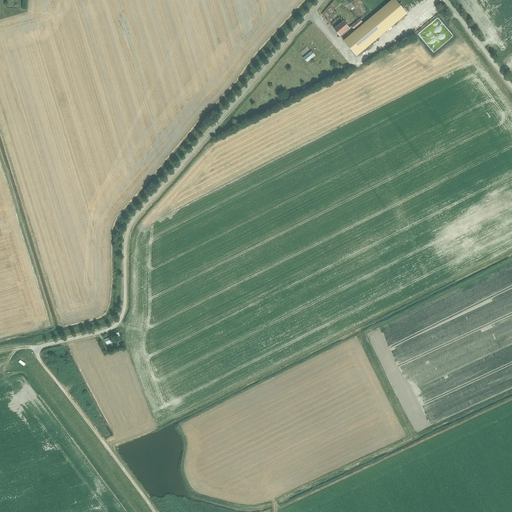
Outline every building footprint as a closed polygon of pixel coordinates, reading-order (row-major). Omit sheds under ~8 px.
[(407,13),(395,0),(391,0),(344,40),(357,55),(407,13)] [(414,34),(433,56),(457,37),(438,14),(414,34)] [(353,28),(362,21),(360,19),(352,26),(353,28)] [(343,21),(334,28),(340,36),(349,28),(343,21)] [(306,59),(315,53),(311,48),(303,55),(306,59)] [(97,338),(104,355),(126,347),(120,330),(97,338)]
